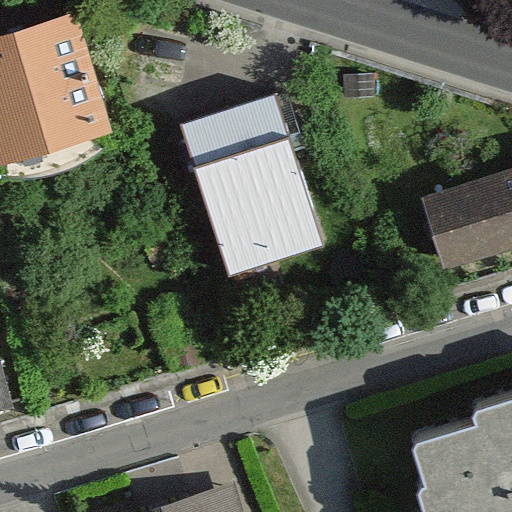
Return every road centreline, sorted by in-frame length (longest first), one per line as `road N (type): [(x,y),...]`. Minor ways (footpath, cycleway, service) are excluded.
road 1 (residential): [(0,473),(511,317)]
road 2 (secondary): [(511,63),(356,12)]
